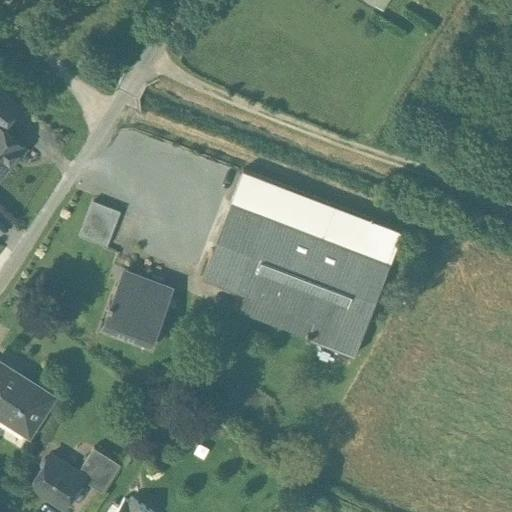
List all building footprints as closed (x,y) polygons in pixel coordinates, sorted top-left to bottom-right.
[(95,58),(85,52),(77,65),(87,71),(95,58)] [(18,108),(0,92),(0,127),(1,128),(18,108)] [(0,175),(15,157),(17,159),(26,148),(1,128),(0,127),(0,175)] [(401,230),(242,170),(201,277),(245,293),(238,311),(354,355),(401,230)] [(120,211),(93,201),(79,236),(106,246),(120,211)] [(172,287),(129,271),(125,283),(118,281),(111,301),(109,301),(108,305),(109,306),(103,321),(136,334),(138,328),(154,334),(172,287)] [(55,396),(0,360),(0,413),(30,434),(55,396)] [(93,445),(77,470),(84,474),(83,475),(102,487),(100,490),(101,490),(120,462),(93,445)] [(50,452),(48,456),(43,457),(40,461),(41,465),(30,484),(64,505),(83,475),(84,474),(77,470),(50,452)] [(153,511),(131,496),(128,500),(124,497),(112,511),(153,511)]
